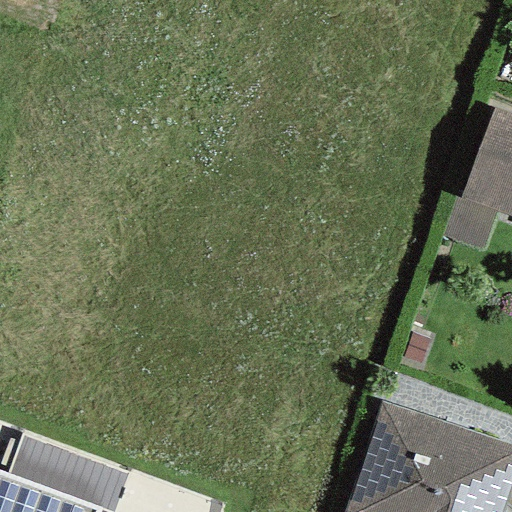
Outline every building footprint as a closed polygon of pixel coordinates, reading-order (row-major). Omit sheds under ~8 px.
[(511,116),(493,109),(459,198),(495,212),(511,217),(511,116)] [(482,250),(495,212),(459,198),(454,197),(442,235),(482,250)] [(501,511),(511,481),(511,446),(381,402),(343,511),(501,511)] [(8,474),(99,509),(106,511),(112,511),(126,474),(21,435),(8,474)] [(98,511),(99,509),(8,474),(0,471),(0,511),(98,511)]
